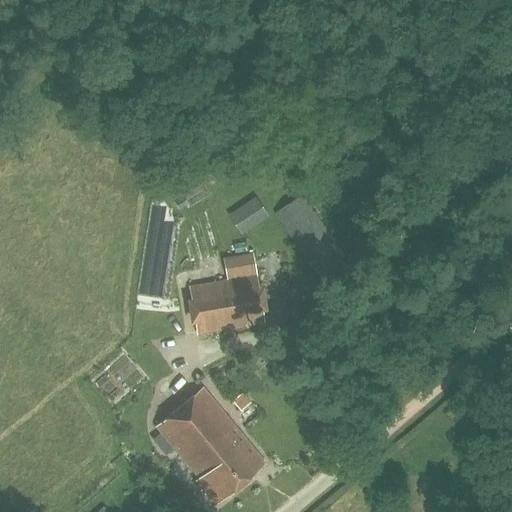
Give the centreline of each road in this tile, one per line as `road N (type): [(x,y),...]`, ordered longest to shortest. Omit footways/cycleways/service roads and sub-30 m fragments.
road 1 (unclassified): [(296,511),(417,411)]
road 2 (track): [(511,334),(417,411)]
